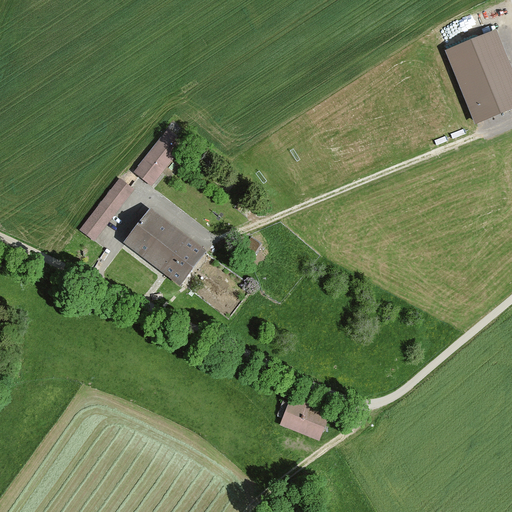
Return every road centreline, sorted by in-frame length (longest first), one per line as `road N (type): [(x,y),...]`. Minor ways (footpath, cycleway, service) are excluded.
road 1 (unclassified): [(0,236),(278,376),(358,403),(401,392),(511,299)]
road 2 (track): [(379,402),(248,511)]
